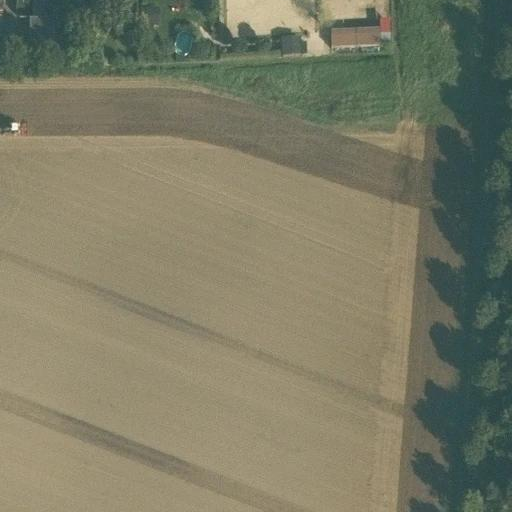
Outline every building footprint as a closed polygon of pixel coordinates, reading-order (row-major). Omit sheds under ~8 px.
[(53,20),(29,21),(29,32),(53,32),(53,20)] [(332,47),(375,46),(374,29),(331,30),(332,47)] [(53,32),(29,32),(29,44),(53,44),(53,32)] [(282,39),(283,56),(306,55),(306,38),(282,39)] [(53,44),(29,44),(29,56),(53,56),(53,44)]
